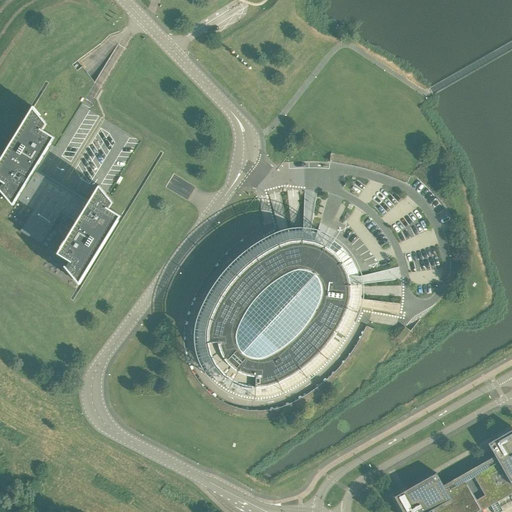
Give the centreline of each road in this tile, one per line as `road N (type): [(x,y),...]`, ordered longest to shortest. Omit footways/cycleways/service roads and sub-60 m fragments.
road 1 (unclassified): [(233,495),(110,430),(90,394),(100,360),(225,195)]
road 2 (tertiary): [(511,375),(340,471),(317,510)]
road 3 (tertiary): [(344,511),(363,479),(511,394)]
road 4 (unclassified): [(232,114),(124,0)]
